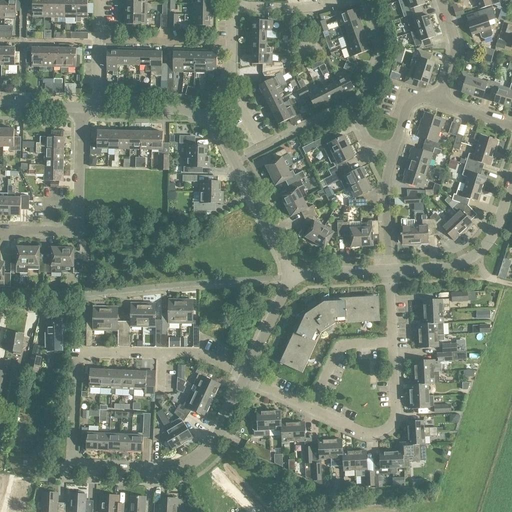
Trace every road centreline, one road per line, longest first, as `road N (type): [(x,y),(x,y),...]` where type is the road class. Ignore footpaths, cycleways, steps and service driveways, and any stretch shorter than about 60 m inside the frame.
road 1 (residential): [(291,275),(98,291),(0,312)]
road 2 (residential): [(72,467),(76,364),(87,352),(205,353),(248,374)]
road 3 (residential): [(389,270),(385,202),(409,101),(439,106)]
road 4 (residential): [(5,230),(62,232),(74,223),(80,107)]
road 5 (residential): [(291,275),(205,116)]
road 6 (residential): [(389,270),(473,257),(497,229),(511,185)]
road 7 (residential): [(393,342),(395,413),(387,427),(371,431),(315,405)]
road 8 (residential): [(98,40),(231,39)]
road 9 (residential): [(72,467),(154,472),(199,459)]
